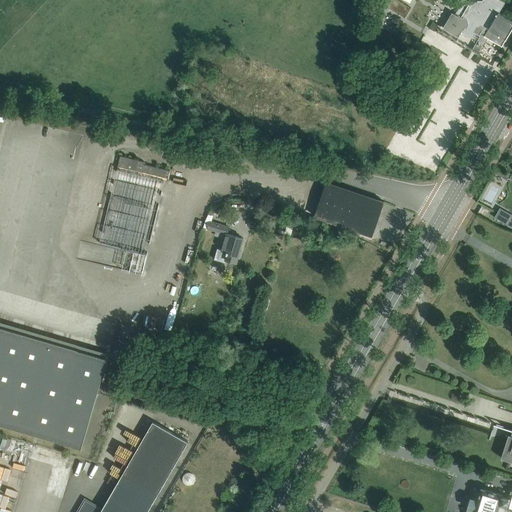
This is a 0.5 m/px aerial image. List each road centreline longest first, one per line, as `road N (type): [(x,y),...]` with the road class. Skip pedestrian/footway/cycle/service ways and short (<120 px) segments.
road 1 (track): [(390,186),(281,167),(0,89)]
road 2 (unclassified): [(307,511),(421,316),(417,294),(404,283)]
road 3 (secondary): [(272,511),(404,283)]
road 4 (secondary): [(445,210),(511,95)]
